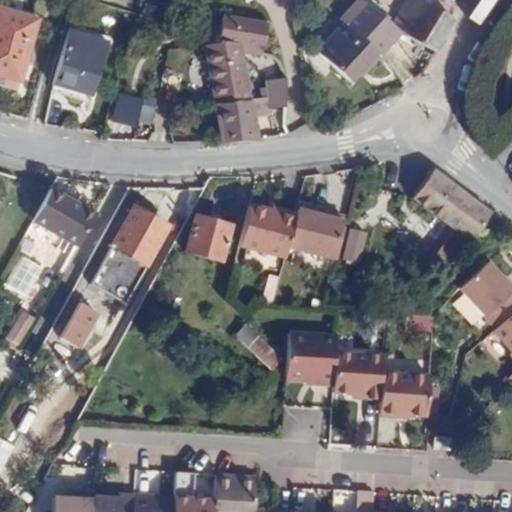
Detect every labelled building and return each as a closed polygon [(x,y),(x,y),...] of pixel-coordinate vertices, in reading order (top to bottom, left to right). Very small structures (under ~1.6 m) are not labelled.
[(405,0),(392,24),(433,52),(452,19),(420,0),(405,0)] [(0,74),(3,76),(18,81),(36,19),(0,8),(0,74)] [(316,52),(348,82),(367,63),(370,66),(389,45),(354,12),(316,52)] [(222,41),(237,43),(262,47),(266,22),(226,15),(222,41)] [(53,84),(89,95),(105,43),(68,32),(53,84)] [(216,103),(247,100),(237,43),(207,46),(216,103)] [(270,109),(283,107),(284,79),(266,82),(270,109)] [(222,142),(254,138),(247,100),(216,103),(222,142)] [(138,104),(136,124),(149,125),(150,105),(138,104)] [(454,263),(490,213),(432,169),(426,176),(412,197),(449,224),(433,247),(454,263)] [(77,246),(94,215),(49,188),(30,220),(77,246)] [(272,207),(250,201),(240,242),(287,253),(289,246),(296,213),(272,207)] [(273,202),(272,207),(296,213),(298,208),(273,202)] [(145,265),(167,227),(133,207),(111,246),(145,265)] [(327,215),(298,208),(296,213),(289,246),(335,257),(346,215),(329,212),(327,215)] [(229,226),(197,216),(186,251),(220,260),(229,226)] [(359,263),(362,231),(343,229),(340,261),(359,263)] [(448,270),(454,263),(433,247),(427,255),(448,270)] [(24,297),(40,267),(19,255),(2,286),(24,297)] [(355,289),(370,293),(378,264),(362,260),(355,289)] [(459,289),(498,329),(511,316),(511,289),(487,263),(459,289)] [(47,340),(72,355),(96,312),(71,298),(47,340)] [(19,311),(1,339),(13,347),(31,318),(19,311)] [(273,368),(280,360),(246,326),(237,336),(260,358),(273,368)] [(290,336),(287,380),(318,382),(318,385),(333,386),(336,353),(336,339),(290,336)] [(380,399),(382,374),(383,356),(336,353),(333,386),(333,392),(365,394),(365,398),(380,399)] [(380,399),(379,414),(425,417),(427,376),(382,374),(380,399)] [(287,407),(285,437),(319,439),(321,409),(287,407)] [(451,451),(452,441),(434,440),(433,450),(451,451)] [(171,511),(211,511),(213,501),(190,499),(191,474),(174,473),(172,498),(171,511)] [(213,501),(211,511),(251,511),(252,511),(254,485),(254,483),(231,481),(231,477),(214,476),(213,501)] [(51,511),(90,511),(92,500),(92,490),(75,489),(75,499),(67,498),(53,497),(51,511)] [(357,492),(355,511),(374,511),(376,493),(357,492)] [(92,500),(90,511),(130,511),(132,495),(120,494),(119,501),(104,501),(92,500)] [(130,511),(171,511),(172,498),(132,495),(130,511)]
